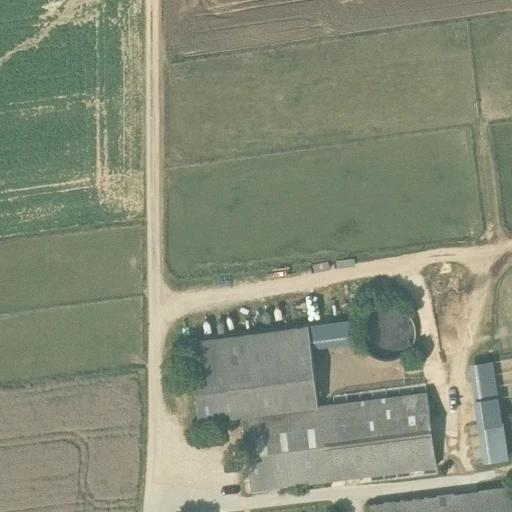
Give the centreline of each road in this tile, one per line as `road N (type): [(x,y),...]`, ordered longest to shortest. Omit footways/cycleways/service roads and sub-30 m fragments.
road 1 (track): [(150,0),(153,511)]
road 2 (track): [(511,244),(154,306)]
